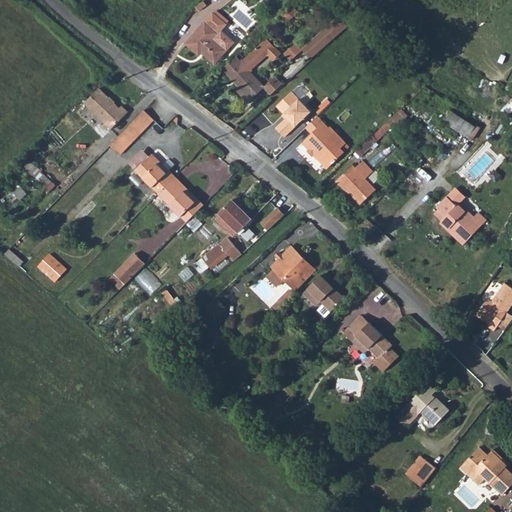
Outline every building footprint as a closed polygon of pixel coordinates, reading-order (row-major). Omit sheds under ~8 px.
[(343,14),(352,24),(363,14),(351,1),(340,11),(343,14)] [(292,5),(282,14),(285,17),(290,13),(291,14),(296,10),(292,5)] [(203,53),(216,65),(239,39),(224,25),(229,19),(216,8),(185,43),(200,56),(203,53)] [(306,48),(314,57),(352,24),(343,14),(306,48)] [(236,56),(223,69),(239,87),(244,91),(241,94),(248,103),(265,87),(250,71),(267,55),(276,47),(267,38),(241,61),(236,56)] [(297,41),(285,52),(292,59),(304,48),(297,41)] [(276,47),(267,55),(272,61),(281,53),(276,47)] [(265,87),(271,93),(282,83),(276,77),(265,87)] [(111,128),(128,111),(121,105),(119,108),(114,103),(112,104),(108,100),(109,99),(98,88),(84,103),(111,128)] [(276,127),(285,136),(311,111),(293,91),(277,105),(288,117),(276,127)] [(144,108),(121,132),(132,142),(154,118),(144,108)] [(443,121),(468,138),(476,127),(450,110),(443,121)] [(305,128),(311,134),(301,142),(309,151),(311,149),(313,151),(312,152),(327,168),(332,163),(333,165),(336,161),(335,160),(342,154),(339,151),(346,144),(330,127),(329,128),(318,116),(305,128)] [(121,132),(110,144),(120,153),(132,142),(121,132)] [(356,151),(360,155),(369,147),(365,143),(356,151)] [(109,162),(116,154),(109,148),(94,164),(105,174),(113,166),(109,162)] [(130,164),(135,169),(149,156),(143,150),(130,164)] [(149,156),(166,173),(169,169),(152,153),(149,156)] [(20,162),(30,172),(36,165),(26,155),(20,162)] [(135,169),(159,192),(172,179),(175,176),(169,169),(166,173),(149,156),(135,169)] [(336,180),(345,190),(347,189),(361,204),(377,189),(366,179),(374,171),(363,160),(355,167),(353,164),(336,180)] [(172,179),(195,202),(199,199),(175,176),(172,179)] [(158,193),(181,216),(195,202),(172,179),(159,192),(158,193)] [(447,195),(456,204),(458,203),(465,195),(455,187),(447,195)] [(236,194),(219,211),(239,231),(252,217),(239,205),(243,201),(236,194)] [(436,211),(444,217),(442,220),(450,228),(452,226),(463,236),(468,241),(488,219),(479,211),(473,217),(458,203),(456,204),(447,195),(436,206),(439,208),(436,211)] [(181,216),(186,221),(204,204),(199,199),(195,202),(181,216)] [(278,205),(262,222),(270,230),(286,212),(278,205)] [(239,231),(219,211),(214,217),(233,236),(238,236),(241,233),(239,231)] [(434,213),(442,220),(444,217),(436,211),(434,213)] [(442,220),(440,222),(465,244),(468,241),(463,236),(452,226),(450,228),(442,220)] [(203,257),(210,265),(227,251),(229,253),(235,260),(240,256),(243,254),(228,236),(203,257)] [(279,258),(272,266),(275,269),(268,275),(277,284),(283,278),(288,277),(298,287),(314,272),(311,269),(310,270),(304,265),(306,264),(303,261),(305,258),(292,246),(283,254),(280,252),(276,256),(279,258)] [(5,253),(19,266),(24,261),(9,248),(5,253)] [(227,251),(210,265),(212,268),(229,253),(227,251)] [(124,285),(145,264),(133,253),(113,273),(124,285)] [(50,254),(39,267),(56,282),(67,269),(50,254)] [(210,265),(203,257),(194,265),(200,273),(210,265)] [(305,258),(303,261),(306,264),(304,265),(310,270),(311,269),(314,272),(316,270),(305,258)] [(152,263),(137,278),(147,289),(163,274),(152,263)] [(124,285),(113,273),(107,280),(118,291),(124,285)] [(304,292),(316,304),(321,300),(331,310),(344,298),(321,275),(304,292)] [(283,278),(296,290),(298,287),(288,277),(283,278)] [(483,303),(474,316),(484,323),(485,321),(489,323),(487,325),(486,327),(493,332),(511,304),(511,289),(504,284),(491,302),(483,303)] [(213,299),(201,308),(212,319),(223,308),(213,299)] [(352,340),(358,346),(362,342),(368,348),(378,358),(374,362),(383,371),(398,356),(390,347),(392,345),(369,323),(362,316),(345,333),(352,340)] [(409,429),(424,413),(435,424),(450,410),(433,393),(436,390),(428,384),(397,416),(409,429)] [(469,476),(475,469),(472,466),(480,458),(483,460),(487,456),(479,448),(461,467),(469,476)] [(469,476),(479,485),(485,478),(503,495),(511,485),(511,474),(505,467),(503,469),(497,463),(500,460),(491,452),(487,456),(483,460),(480,458),(472,466),(475,469),(469,476)] [(411,477),(425,460),(420,456),(407,474),(411,477)] [(411,477),(422,487),(436,469),(425,460),(411,477)]
